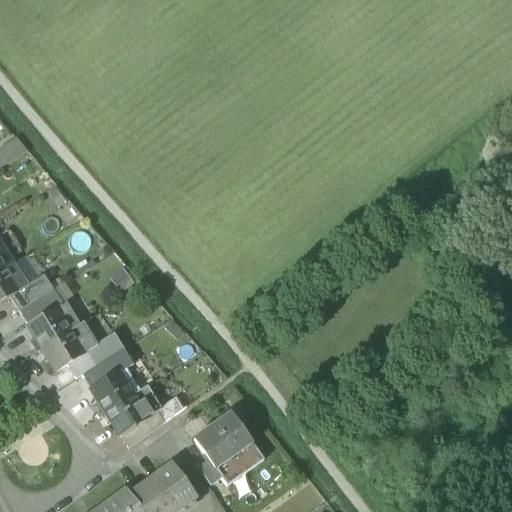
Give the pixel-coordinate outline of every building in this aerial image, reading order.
[(0,170),(27,154),(15,139),(0,147),(0,170)] [(0,264),(4,271),(12,266),(0,245),(0,264)] [(26,257),(12,266),(15,270),(26,287),(40,279),(26,257)] [(15,270),(12,266),(4,271),(6,275),(15,270)] [(134,285),(122,269),(108,280),(120,295),(134,285)] [(15,270),(6,275),(18,293),(27,288),(26,287),(15,270)] [(9,299),(18,293),(6,275),(4,271),(0,273),(0,305),(9,300),(9,299)] [(40,279),(26,287),(27,288),(36,302),(52,292),(42,278),(40,279)] [(64,285),(52,292),(62,305),(73,297),(64,285)] [(9,300),(18,314),(36,302),(27,288),(18,293),(9,299),(9,300)] [(62,305),(52,292),(36,302),(45,317),(54,311),(58,308),(59,309),(63,307),(62,305)] [(45,317),(36,302),(18,314),(27,328),(45,317)] [(58,308),(54,311),(66,330),(75,324),(67,310),(62,313),(59,309),(58,308)] [(69,333),(66,330),(54,311),(45,317),(27,328),(41,351),(69,333)] [(184,336),(171,321),(163,328),(176,343),(184,336)] [(69,333),(77,327),(75,324),(66,330),(69,333)] [(75,344),(87,337),(80,326),(77,327),(69,333),(75,344)] [(83,355),(81,353),(75,344),(69,333),(41,351),(55,374),(73,362),(83,355)] [(112,334),(93,346),(89,349),(100,366),(103,364),(123,352),(112,334)] [(87,337),(75,344),(81,353),(89,349),(93,346),(87,337)] [(73,362),(83,376),(100,366),(89,349),(81,353),(83,355),(73,362)] [(133,368),(123,352),(103,364),(113,379),(118,376),(119,376),(127,371),(133,368)] [(103,364),(100,366),(83,376),(92,392),(113,379),(103,364)] [(140,392),(127,371),(119,376),(132,398),(140,392)] [(132,398),(119,376),(118,376),(113,379),(92,392),(91,393),(97,404),(93,407),(99,418),(132,398)] [(154,432),(161,427),(154,415),(160,411),(148,392),(142,396),(140,392),(132,398),(145,419),(154,432)] [(117,437),(145,419),(132,398),(99,418),(106,428),(110,425),(117,437)] [(175,400),(160,411),(154,415),(161,427),(183,411),(175,400)] [(214,471),(215,470),(250,444),(230,416),(193,442),(208,462),(214,471)] [(117,437),(126,452),(128,451),(153,433),(154,432),(145,419),(117,437)] [(263,462),(250,444),(215,470),(222,480),(221,480),(226,488),(263,462)] [(197,470),(210,488),(221,480),(222,480),(215,470),(214,471),(208,462),(197,470)] [(179,511),(196,500),(171,466),(127,498),(124,493),(97,511),(179,511)]
